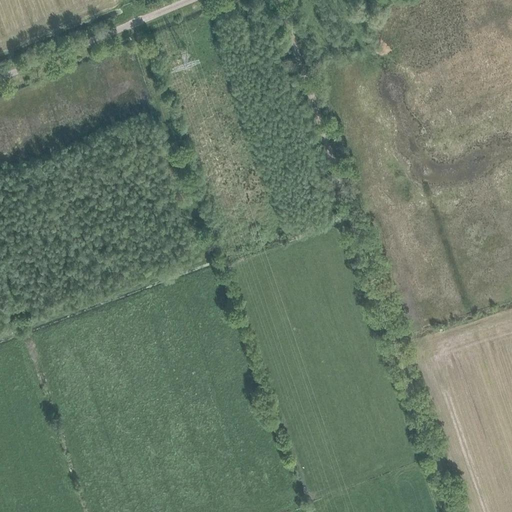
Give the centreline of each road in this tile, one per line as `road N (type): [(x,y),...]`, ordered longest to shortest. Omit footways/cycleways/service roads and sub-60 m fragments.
road 1 (track): [(278,0),(453,511)]
road 2 (unclassified): [(0,77),(188,0)]
